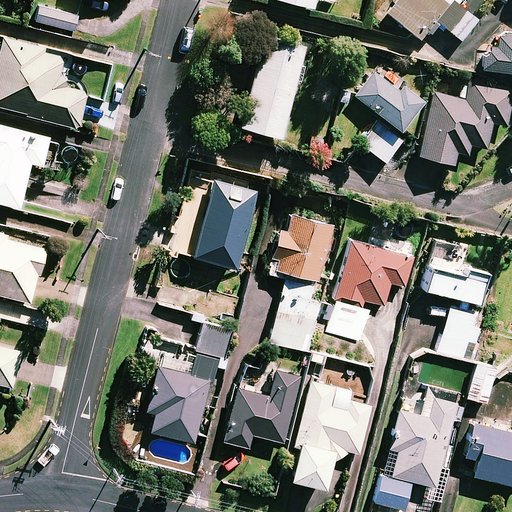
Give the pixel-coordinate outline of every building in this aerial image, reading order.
[(272,0),(311,10),(313,0),(272,0)] [(463,8),(452,0),(396,0),(385,15),(417,40),(426,29),(431,34),(438,25),(460,43),(478,20),(463,8)] [(77,16),(38,7),(34,22),(73,32),(77,16)] [(495,36),(494,38),(492,50),(483,49),(480,74),(511,76),(511,30),(509,30),(507,30),(504,30),(502,30),(500,31),(498,33),(496,34),(495,36)] [(239,129),(279,140),(294,84),(298,85),(303,66),(299,65),(304,48),(264,38),(239,129)] [(63,55),(3,40),(0,51),(0,110),(76,129),(85,94),(55,86),(63,55)] [(397,93),(371,73),(353,98),(399,132),(421,103),(401,88),(397,93)] [(511,95),(511,90),(470,80),(467,89),(436,82),(418,158),(453,166),(456,153),(467,156),(469,146),(485,150),(491,124),(504,127),(511,95)] [(401,141),(376,123),(359,146),(385,164),(401,141)] [(47,140),(0,127),(0,204),(18,209),(29,164),(40,167),(47,140)] [(253,192),(212,181),(192,259),(233,270),(253,192)] [(267,274),(284,278),(269,344),(307,352),(317,302),(311,301),(328,226),(287,216),(283,232),(276,230),(267,274)] [(3,236),(0,234),(0,296),(30,304),(44,250),(2,239),(3,236)] [(411,257),(349,242),(334,302),(361,309),(362,302),(383,307),(389,284),(403,287),(411,257)] [(465,251),(436,244),(433,258),(462,264),(465,251)] [(483,277),(430,264),(424,292),(476,305),(483,277)] [(471,328),(475,312),(465,310),(466,306),(457,304),(456,307),(448,306),(437,354),(475,363),(480,344),(476,343),(479,330),(471,328)] [(231,330),(203,323),(189,375),(158,367),(146,411),(131,407),(126,426),(192,444),(213,365),(221,367),(231,330)] [(0,385),(11,388),(21,350),(0,344),(0,385)] [(494,368),(475,364),(466,399),(484,403),(494,368)] [(298,376),(266,368),(259,396),(236,390),(223,442),(247,448),(250,435),(281,443),(298,376)] [(330,457),(336,459),(347,451),(357,453),(368,406),(346,401),(348,391),(308,382),(293,446),(297,447),(288,481),(322,489),(330,457)] [(396,451),(390,476),(410,481),(433,487),(454,404),(431,398),(426,419),(400,412),(390,450),(396,451)] [(511,433),(472,424),(464,458),(476,461),(472,477),(511,486),(511,433)] [(409,483),(389,478),(380,476),(373,503),(402,510),(409,483)]
